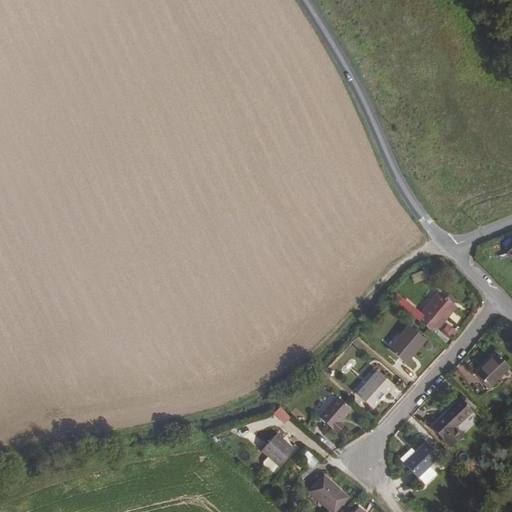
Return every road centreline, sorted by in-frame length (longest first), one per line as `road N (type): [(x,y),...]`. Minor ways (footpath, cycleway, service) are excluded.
road 1 (track): [(0,453),(225,412),(287,383),(399,272),(431,249),(450,247)]
road 2 (tertiary): [(450,247),(401,184),(305,0)]
road 3 (residential): [(374,473),(383,433),(497,300)]
